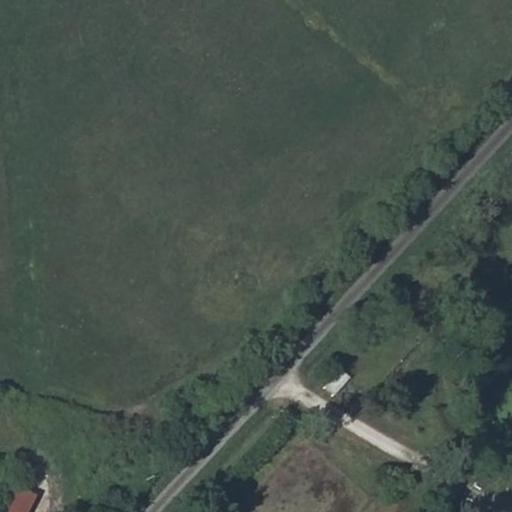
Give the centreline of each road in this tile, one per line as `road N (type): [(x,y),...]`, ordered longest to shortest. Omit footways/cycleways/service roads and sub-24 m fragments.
road 1 (unclassified): [(511,141),(164,511)]
road 2 (unknown): [(283,385),(497,511)]
